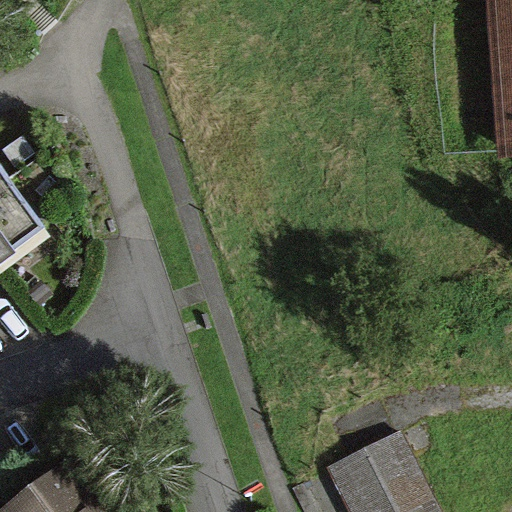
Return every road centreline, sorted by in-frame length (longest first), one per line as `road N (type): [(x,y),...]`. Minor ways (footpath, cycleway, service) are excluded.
road 1 (residential): [(0,95),(24,87),(60,93),(92,120),(164,330)]
road 2 (residential): [(164,330),(223,511)]
road 3 (residential): [(164,330),(0,387)]
